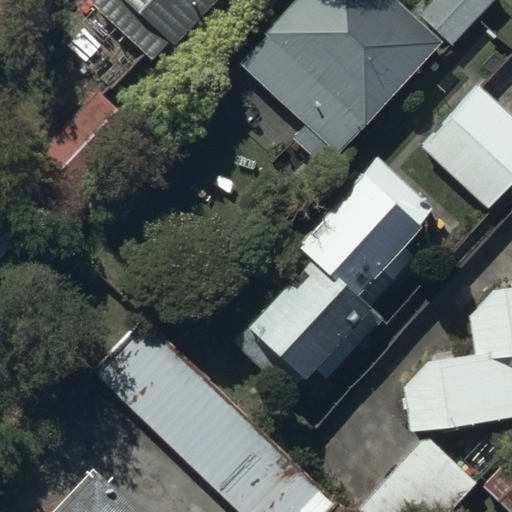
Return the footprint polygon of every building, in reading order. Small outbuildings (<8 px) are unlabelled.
[(201,0),(93,0),(151,54),(201,0)] [(442,29),(409,0),(277,0),(230,53),(302,118),(291,131),(324,160),(442,29)] [(511,170),(511,110),(474,76),(417,140),(484,201),(511,170)] [(96,83),(39,142),(51,155),(37,170),(51,183),(64,170),(77,182),(136,121),(96,83)] [(359,159),(355,155),(287,227),(304,243),(222,330),(280,385),(365,295),(350,282),(427,200),(375,151),(359,159)] [(0,199),(0,244),(23,218),(0,199)] [(511,273),(491,276),(465,307),(470,344),(422,350),(400,380),(406,424),(511,408),(511,273)] [(247,511),(317,511),(332,497),(143,314),(94,364),(247,511)] [(437,511),(471,475),(421,429),(352,505),(358,511),(437,511)] [(511,505),(511,445),(480,480),(510,508),(511,505)] [(149,511),(87,455),(35,511),(149,511)] [(351,511),(337,499),(325,511),(351,511)]
